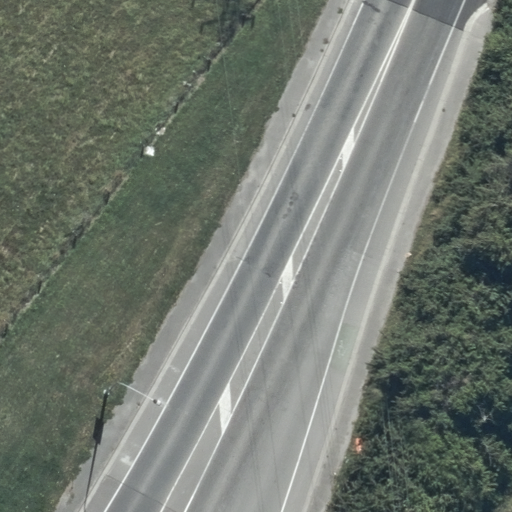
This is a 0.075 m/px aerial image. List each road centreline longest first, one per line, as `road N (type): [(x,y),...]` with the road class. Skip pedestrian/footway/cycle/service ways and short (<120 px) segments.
road 1 (secondary): [(414,0),(255,347)]
road 2 (secondary): [(133,511),(255,347)]
road 3 (secondary): [(255,347),(231,511)]
